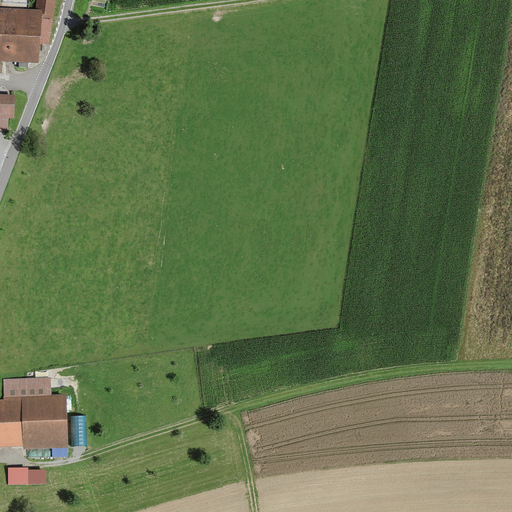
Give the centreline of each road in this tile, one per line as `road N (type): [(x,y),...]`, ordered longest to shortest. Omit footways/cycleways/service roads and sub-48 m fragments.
road 1 (track): [(30,463),(91,455),(308,388),(511,363)]
road 2 (residential): [(0,190),(69,0)]
road 3 (track): [(63,21),(250,0)]
